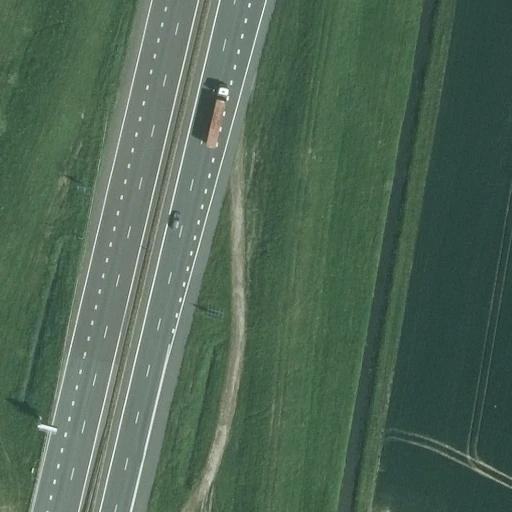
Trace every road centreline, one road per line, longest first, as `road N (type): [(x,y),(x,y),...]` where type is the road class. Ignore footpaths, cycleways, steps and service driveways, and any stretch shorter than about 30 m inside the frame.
road 1 (motorway): [(114,511),(234,0)]
road 2 (motorway): [(183,0),(63,511)]
road 3 (track): [(364,511),(448,0)]
road 4 (track): [(308,511),(385,0)]
road 5 (track): [(266,511),(287,291),(330,0)]
road 6 (track): [(0,391),(52,206),(126,0)]
road 7 (track): [(189,511),(215,458),(236,359),(234,160)]
road 8 (track): [(0,231),(87,0)]
